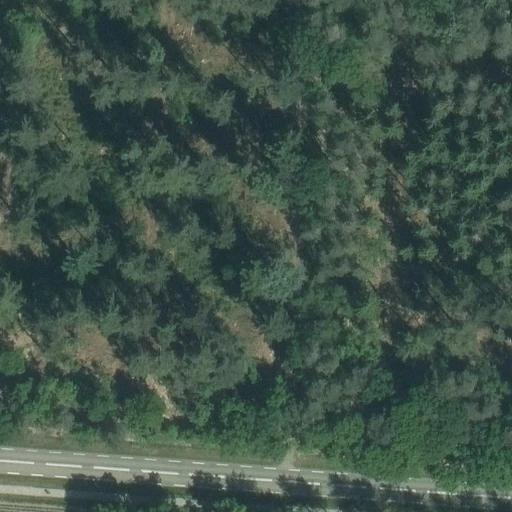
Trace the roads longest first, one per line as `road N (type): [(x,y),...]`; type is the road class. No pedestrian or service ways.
road 1 (secondary): [(0,461),(511,499)]
road 2 (track): [(295,448),(286,0)]
road 3 (track): [(286,129),(502,126)]
